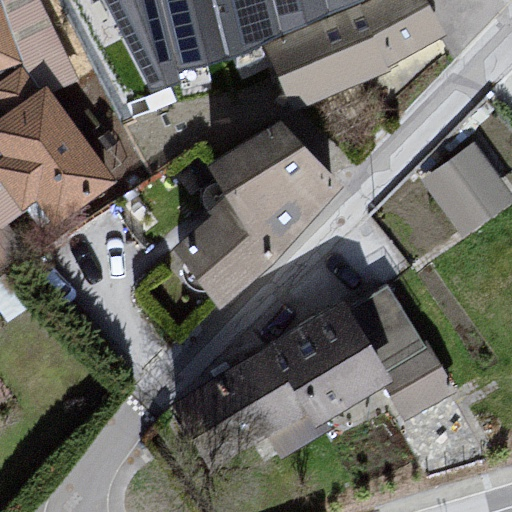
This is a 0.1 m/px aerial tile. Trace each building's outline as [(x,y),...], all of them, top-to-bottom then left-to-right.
[(8,0),(31,78),(68,68),(47,0),(8,0)] [(304,0),(228,0),(261,89),(284,107),(422,40),(403,0),(352,0),(312,19),(304,0)] [(30,88),(0,108),(0,224),(25,210),(37,228),(98,184),(30,88)] [(318,190),(253,127),(180,168),(196,204),(151,249),(194,312),(318,190)] [(511,184),(472,130),(421,167),(463,225),(511,189),(511,184)] [(378,293),(179,394),(214,453),(245,436),(263,464),(313,438),(299,420),(364,383),(390,421),(434,395),(378,293)]
